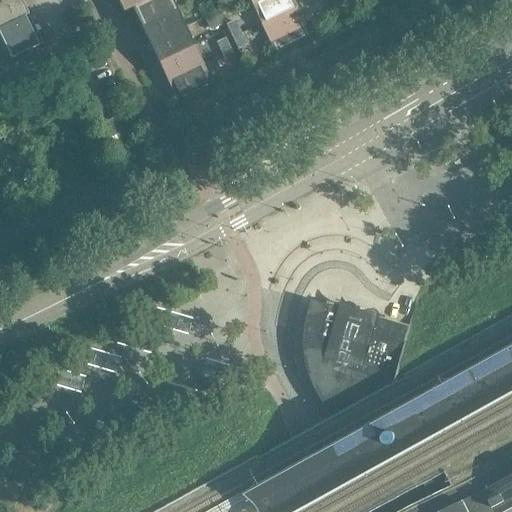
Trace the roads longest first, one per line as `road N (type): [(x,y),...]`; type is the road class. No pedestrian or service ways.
road 1 (tertiary): [(511,37),(110,265),(89,287)]
road 2 (tertiary): [(89,287),(118,283),(190,249),(511,67)]
